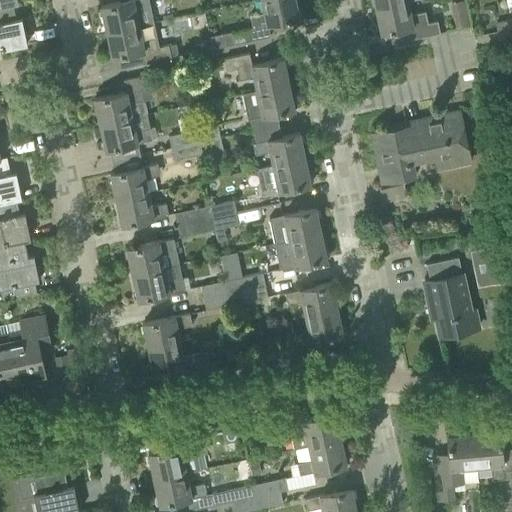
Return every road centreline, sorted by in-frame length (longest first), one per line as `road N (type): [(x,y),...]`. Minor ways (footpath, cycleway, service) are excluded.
road 1 (residential): [(117,406),(47,122),(56,77),(78,64),(84,46),(74,0)]
road 2 (residential): [(396,375),(334,104)]
road 3 (residential): [(117,406),(310,377),(361,377)]
road 4 (residential): [(392,511),(361,377)]
road 5 (residential): [(334,104),(463,76)]
